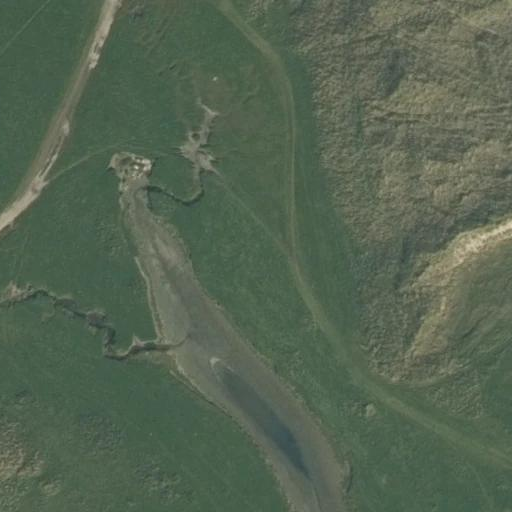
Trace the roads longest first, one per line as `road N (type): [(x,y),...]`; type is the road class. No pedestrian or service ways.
road 1 (track): [(88,80),(136,39),(159,34),(218,38),(270,66),(284,90),(307,251),(336,346),(420,439),(467,511)]
road 2 (track): [(323,311),(276,244),(193,167),(120,148),(51,172)]
road 3 (track): [(108,0),(84,109),(51,172),(0,223)]
road 4 (track): [(511,488),(394,409)]
